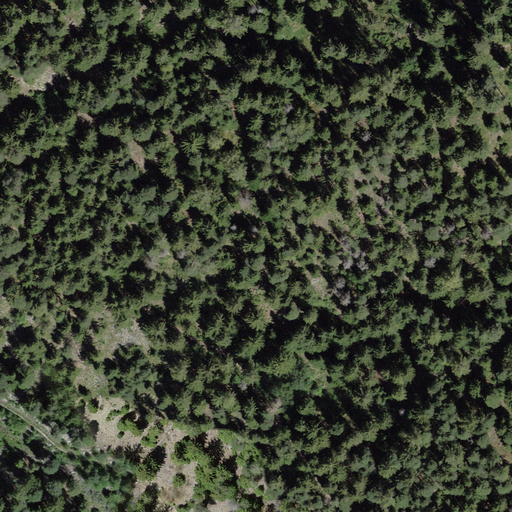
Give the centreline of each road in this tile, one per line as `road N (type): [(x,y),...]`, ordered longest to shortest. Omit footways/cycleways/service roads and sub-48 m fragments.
road 1 (track): [(324,511),(272,410),(238,372),(176,348),(143,310),(36,245),(0,213)]
road 2 (track): [(0,401),(134,474),(178,511)]
